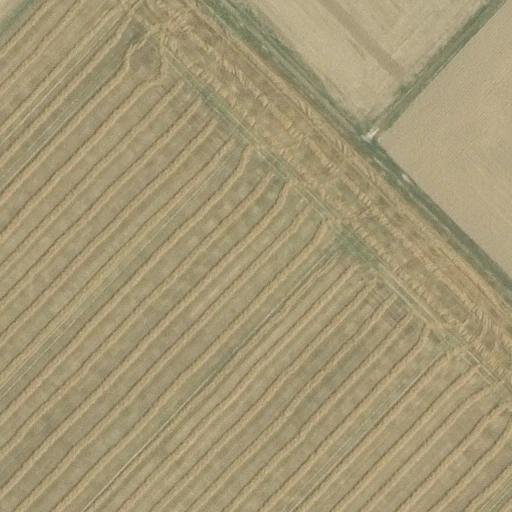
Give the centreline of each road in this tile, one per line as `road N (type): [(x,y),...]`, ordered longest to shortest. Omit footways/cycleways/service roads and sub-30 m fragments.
road 1 (track): [(511,280),(230,0)]
road 2 (track): [(511,17),(385,153)]
